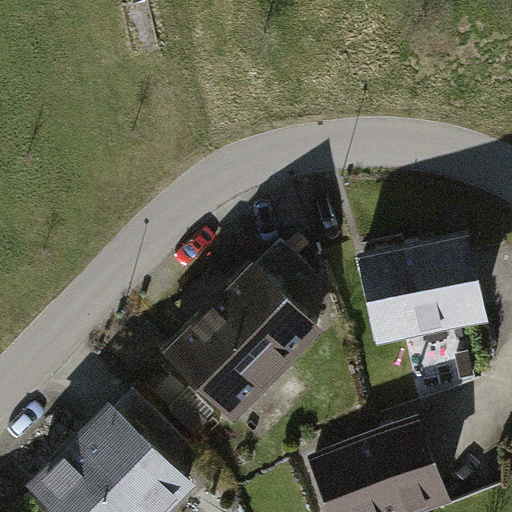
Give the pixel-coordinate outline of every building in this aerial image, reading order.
[(127,0),(116,2),(127,56),(156,50),(145,0),(127,0)] [(464,232),(353,252),(368,337),(479,317),(464,232)] [(212,236),(129,330),(235,423),(318,329),(212,236)] [(161,511),(192,480),(106,397),(22,484),(51,511),(161,511)] [(407,412),(301,452),(324,511),(403,511),(443,498),(407,412)]
